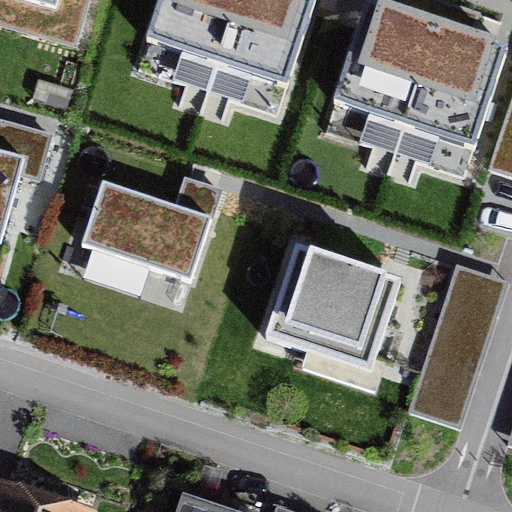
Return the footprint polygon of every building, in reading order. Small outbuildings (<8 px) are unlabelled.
[(0,0),(0,19),(72,39),(82,0),(0,0)] [(306,0),(162,0),(152,31),(283,73),(306,0)] [(499,45),(369,2),(339,93),(469,136),(499,45)] [(511,112),(494,167),(511,173),(511,112)] [(0,132),(0,244),(1,245),(20,177),(39,182),(51,138),(2,124),(0,132)] [(189,215),(103,186),(82,248),(190,284),(221,193),(199,186),(189,215)] [(401,285),(296,250),(266,341),(371,375),(401,285)] [(498,318),(446,300),(408,414),(460,431),(498,318)] [(45,511),(2,498),(0,504),(0,511),(45,511)]
